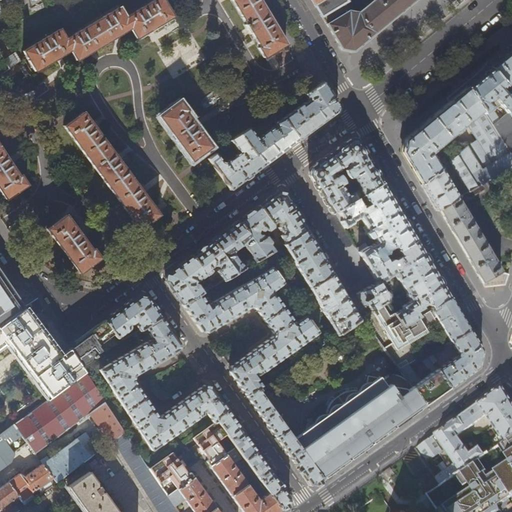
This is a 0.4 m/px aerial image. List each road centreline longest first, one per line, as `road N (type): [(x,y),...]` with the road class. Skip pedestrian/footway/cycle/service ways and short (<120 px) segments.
road 1 (residential): [(142,273),(310,507)]
road 2 (residential): [(497,347),(359,112)]
road 3 (residential): [(310,507),(507,363)]
road 4 (residential): [(285,167),(142,273)]
road 5 (residential): [(359,112),(494,0)]
road 6 (residential): [(142,273),(105,300),(50,289),(0,242)]
road 7 (residential): [(285,167),(353,281)]
road 8 (residential): [(359,112),(292,0)]
